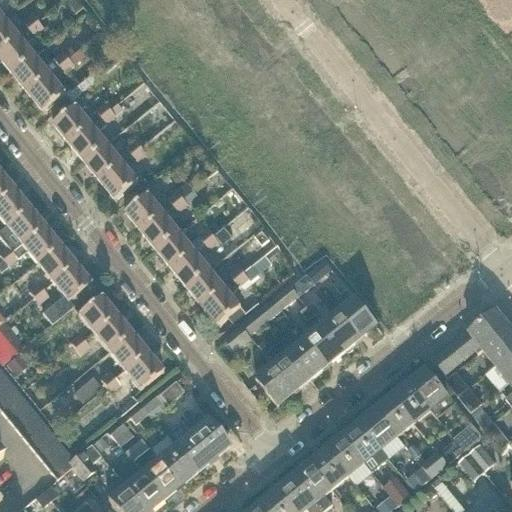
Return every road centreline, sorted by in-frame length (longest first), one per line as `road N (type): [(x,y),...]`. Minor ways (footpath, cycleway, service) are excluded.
road 1 (residential): [(0,118),(274,450)]
road 2 (residential): [(500,265),(283,0)]
road 3 (residential): [(274,450),(500,265)]
